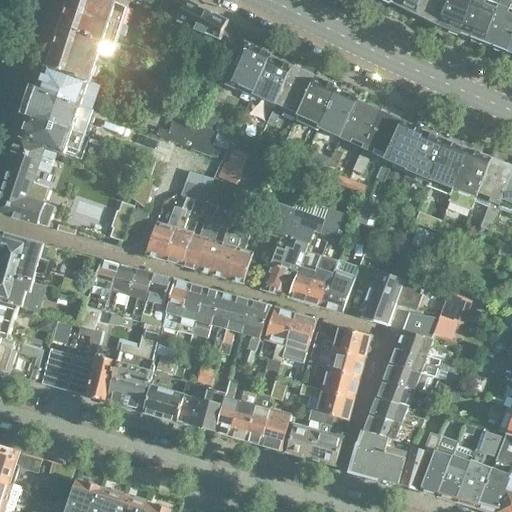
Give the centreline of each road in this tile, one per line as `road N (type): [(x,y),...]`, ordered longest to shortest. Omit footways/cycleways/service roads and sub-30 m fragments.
road 1 (tertiary): [(511,106),(275,0)]
road 2 (residential): [(220,471),(0,411)]
road 3 (residential): [(0,145),(42,0)]
road 4 (residential): [(364,511),(220,471)]
